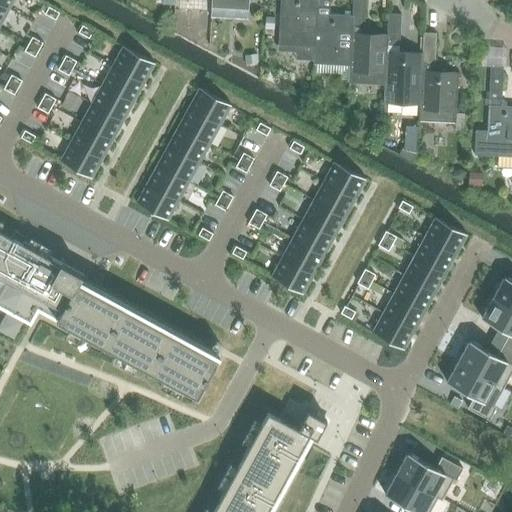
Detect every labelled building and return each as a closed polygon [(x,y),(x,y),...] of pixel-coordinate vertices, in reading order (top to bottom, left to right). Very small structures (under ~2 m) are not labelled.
[(0,0),(0,2),(10,8),(14,0),(0,0)] [(211,0),(211,9),(247,11),(247,0),(211,0)] [(280,0),(278,45),(314,47),(316,12),(316,7),(316,0),(280,0)] [(316,0),(316,7),(329,8),(329,0),(316,0)] [(353,0),(352,14),(352,26),(364,26),(365,0),(353,0)] [(0,3),(0,25),(10,8),(0,3)] [(49,7),(45,14),(56,20),(60,13),(49,7)] [(314,47),(313,63),(349,65),(352,30),(352,26),(352,14),(329,13),(329,8),(316,7),(316,12),(314,47)] [(388,13),(387,32),(386,45),(399,46),(401,14),(388,13)] [(266,16),(265,28),(274,29),(275,16),(266,16)] [(82,25),(78,32),(89,38),(93,31),(82,25)] [(349,65),(348,82),(384,84),(386,50),(386,45),(387,32),(369,31),(369,27),(364,26),(352,26),(352,30),(349,65)] [(424,33),(423,52),(422,64),(435,64),(436,34),(424,33)] [(32,37),(28,44),(39,50),(43,43),(32,37)] [(28,44),(24,51),(35,57),(39,50),(28,44)] [(384,84),(384,101),(420,103),(422,70),(422,64),(423,52),(399,51),(399,46),(386,45),(386,50),(384,84)] [(123,46),(113,65),(144,82),(155,63),(123,46)] [(254,52),(242,57),(246,68),(259,64),(254,52)] [(66,55),(62,62),(73,68),(77,61),(66,55)] [(62,62),(58,69),(69,75),(73,68),(62,62)] [(420,103),(419,120),(456,122),(459,72),(437,71),(438,64),(435,64),(422,64),(422,70),(420,103)] [(113,65),(102,84),(134,101),(144,82),(113,65)] [(488,99),(502,100),(503,68),(490,67),(488,99)] [(18,86),(22,79),(11,73),(7,80),(18,86)] [(8,82),(4,89),(15,95),(18,88),(8,82)] [(102,84),(92,103),(123,121),(134,101),(102,84)] [(200,88),(189,107),(221,124),(231,105),(200,88)] [(45,93),(41,100),(52,106),(56,99),(45,93)] [(511,156),(511,106),(501,106),(502,100),(488,99),(488,105),(486,130),(475,129),(473,154),(511,156)] [(41,100),(37,107),(48,113),(52,106),(41,100)] [(92,103),(81,123),(113,140),(123,121),(92,103)] [(189,107),(179,126),(210,143),(221,124),(189,107)] [(457,118),(457,129),(458,129),(464,130),(465,119),(458,118),(457,118)] [(260,122),(256,130),(267,136),(271,128),(260,122)] [(81,123),(71,142),(102,159),(113,140),(81,123)] [(179,126),(168,145),(200,162),(210,143),(179,126)] [(411,126),(410,152),(417,152),(418,127),(411,126)] [(25,130),(21,137),(32,143),(36,136),(25,130)] [(294,141),(289,148),(300,154),(304,147),(294,141)] [(71,142),(60,161),(92,178),(102,159),(71,142)] [(168,145),(158,164),(189,182),(200,162),(168,145)] [(243,153),(239,160),(250,166),(254,159),(243,153)] [(239,160),(236,167),(246,173),(250,166),(239,160)] [(335,162),(324,181),(355,198),(366,179),(335,162)] [(158,164),(147,184),(179,201),(189,182),(158,164)] [(457,167),(452,176),(461,181),(466,172),(457,167)] [(277,171),(273,178),(284,184),(288,177),(277,171)] [(469,186),(482,186),(483,174),(470,173),(470,180),(469,186)] [(273,178),(269,185),(280,191),(284,184),(273,178)] [(324,181),(314,200),(345,217),(355,198),(324,181)] [(147,184),(137,203),(168,220),(179,201),(147,184)] [(223,191),(219,198),(229,204),(233,197),(223,191)] [(219,198),(215,205),(226,211),(229,204),(219,198)] [(314,200),(303,219),(334,236),(345,217),(314,200)] [(409,214),(413,206),(402,201),(398,208),(409,214)] [(256,209),(252,216),(263,222),(267,215),(256,209)] [(252,216),(248,223),(259,229),(263,222),(252,216)] [(436,217),(425,237),(456,254),(467,234),(436,217)] [(303,219),(292,238),(324,256),(334,236),(303,219)] [(202,228),(198,235),(209,241),(213,234),(202,228)] [(0,308),(30,324),(38,311),(197,398),(218,360),(78,283),(82,275),(14,238),(0,230),(0,308)] [(386,231),(382,238),(392,244),(396,237),(386,231)] [(446,273),(456,254),(425,237),(414,256),(446,273)] [(292,238),(282,258),(313,275),(324,256),(292,238)] [(389,251),(392,244),(382,238),(378,245),(389,251)] [(236,246),(232,253),(243,259),(247,252),(236,246)] [(435,292),(446,273),(414,256),(404,275),(435,292)] [(282,258),(271,277),(303,294),(313,275),(282,258)] [(365,269),(361,276),(372,282),(376,275),(365,269)] [(425,311),(435,292),(404,275),(394,294),(425,311)] [(368,289),(372,282),(361,276),(357,283),(368,289)] [(511,280),(505,276),(493,297),(511,307),(511,280)] [(415,330),(425,311),(394,294),(383,313),(415,330)] [(511,307),(493,297),(482,318),(509,333),(503,344),(511,349),(511,307)] [(341,313),(351,319),(355,312),(345,306),(341,313)] [(404,350),(415,330),(383,313),(373,333),(404,350)] [(470,340),(458,361),(504,386),(511,372),(511,349),(503,344),(497,355),(470,340)] [(458,361),(447,382),(474,397),(468,408),(489,420),(496,407),(494,406),(504,386),(458,361)] [(268,410),(212,511),(266,511),(308,434),(317,439),(327,420),(308,410),(290,399),(280,417),(268,410)] [(511,436),(511,434),(511,429),(507,426),(503,432),(511,436)] [(408,453),(397,473),(438,497),(442,500),(454,479),(456,480),(463,468),(442,457),(436,468),(408,453)] [(397,473),(385,494),(413,509),(411,511),(429,511),(438,497),(397,473)]
